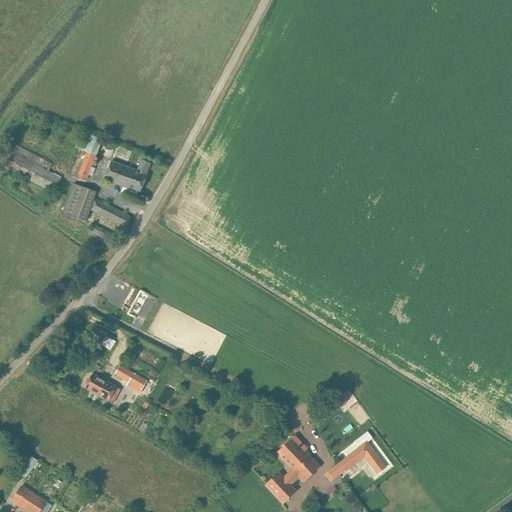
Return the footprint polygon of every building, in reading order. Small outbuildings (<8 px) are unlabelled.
[(76,176),(88,180),(102,139),(89,135),(76,176)] [(49,170),(53,162),(12,143),(2,164),(56,189),(62,177),(49,170)] [(105,180),(140,193),(147,174),(151,163),(141,160),(137,170),(112,161),(105,180)] [(62,215),(86,223),(96,190),(72,183),(62,215)] [(131,215),(97,197),(90,209),(124,228),(131,215)] [(111,350),(117,341),(107,334),(108,333),(102,328),(94,340),(111,350)] [(120,365),(115,374),(128,382),(126,386),(140,394),(143,390),(147,383),(148,381),(134,373),(120,365)] [(92,373),(84,388),(109,401),(109,400),(116,387),(117,387),(116,386),(110,383),(92,373)] [(334,413),(347,400),(340,393),(327,406),(334,413)] [(306,449),(295,438),(279,454),(304,480),(319,467),(304,451),(306,449)] [(367,443),(329,472),(334,479),(346,470),(347,471),(365,457),(378,473),(386,467),(367,443)] [(17,472),(26,479),(37,463),(28,456),(17,472)] [(334,479),(329,472),(325,475),(331,482),(334,479)] [(295,492),(279,474),(267,486),(284,503),(295,492)] [(11,501),(28,511),(40,511),(47,502),(22,485),(11,501)]
